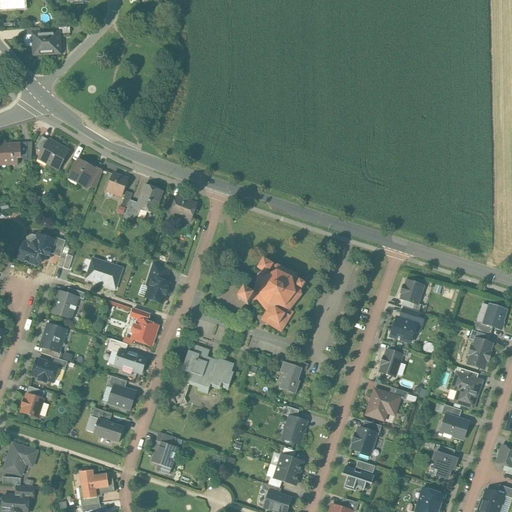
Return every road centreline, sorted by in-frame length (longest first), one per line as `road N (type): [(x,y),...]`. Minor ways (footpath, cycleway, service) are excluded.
road 1 (residential): [(223,185),(129,472),(131,511)]
road 2 (residential): [(313,511),(398,245)]
road 3 (tertiary): [(223,185),(100,137),(39,90)]
road 4 (tertiary): [(398,245),(223,185)]
road 5 (residential): [(39,90),(110,19),(114,0)]
